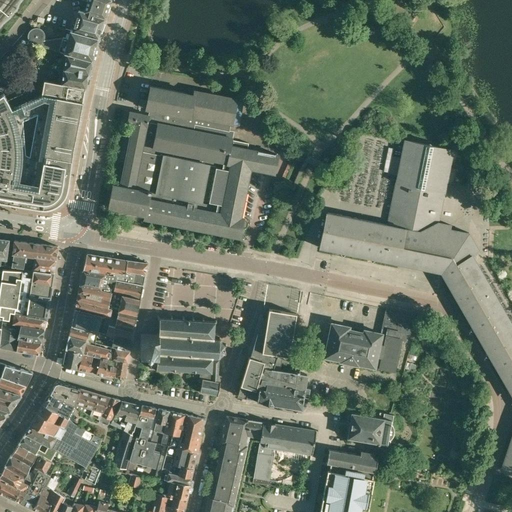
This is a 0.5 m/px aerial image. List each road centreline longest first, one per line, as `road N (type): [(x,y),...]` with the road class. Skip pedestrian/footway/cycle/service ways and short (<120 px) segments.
road 1 (tertiary): [(127,0),(109,55),(83,206),(72,222)]
road 2 (residential): [(309,511),(326,422),(220,404)]
road 3 (residential): [(156,249),(128,394)]
road 4 (residential): [(72,222),(47,367)]
road 5 (residential): [(220,404),(263,267)]
